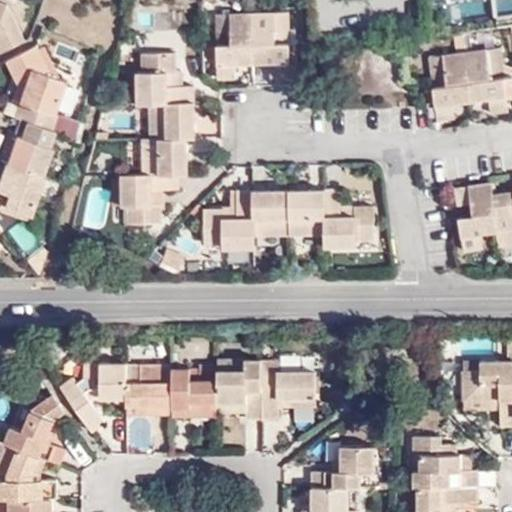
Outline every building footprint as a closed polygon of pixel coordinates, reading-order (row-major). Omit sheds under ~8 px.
[(0,0),(0,44),(31,28),(16,0),(0,0)] [(267,63),(285,63),(286,42),(273,42),(272,12),(215,13),(214,63),(233,63),(267,63)] [(286,42),(286,12),(272,12),(273,42),(286,42)] [(467,33),(457,34),(460,52),(449,53),(453,82),(438,84),(441,105),(459,102),(494,97),(511,94),(509,74),(497,75),(496,64),(493,47),(469,50),(467,33)] [(55,67),(40,38),(12,51),(22,68),(16,89),(23,91),(64,104),(73,73),(55,67)] [(509,64),(506,45),(493,47),(496,64),(509,64)] [(191,136),(193,85),(181,85),(166,84),(166,68),(173,69),(173,50),(138,50),(136,69),(132,69),(132,101),(162,101),(161,137),(138,137),(137,172),(120,172),(118,203),(123,203),(123,223),(156,223),(157,203),(148,204),(148,187),(157,187),(174,188),(174,172),(184,172),(186,136),(191,136)] [(453,82),(449,53),(433,55),(438,84),(453,82)] [(232,78),(233,63),(214,63),(214,77),(232,78)] [(285,77),(285,63),(267,63),(267,77),(285,77)] [(166,68),(166,84),(181,85),(181,69),(173,69),(166,68)] [(25,128),(16,159),(50,172),(64,123),(60,122),(64,104),(23,91),(18,109),(35,114),(31,129),(25,128)] [(496,111),(511,108),(511,102),(511,94),(494,97),(496,111)] [(459,102),(441,105),(443,119),(461,116),(459,102)] [(15,125),(6,155),(12,158),(16,159),(25,128),(15,125)] [(0,188),(0,205),(9,199),(12,204),(39,211),(50,172),(16,159),(12,158),(1,189),(0,188)] [(118,203),(120,172),(107,173),(106,202),(118,203)] [(473,184),(475,201),(476,214),(463,216),(467,235),(488,232),(503,230),(511,228),(511,189),(500,190),(499,182),(473,184)] [(462,203),(475,201),(473,184),(459,186),(462,203)] [(148,204),(157,203),(157,187),(148,187),(148,204)] [(219,215),(219,208),(201,207),(200,241),(217,242),(218,247),(248,248),(248,237),(317,236),(317,248),(350,248),(351,242),(369,242),(369,207),(351,207),(351,217),(336,217),(335,207),(335,189),(232,189),(232,208),(232,216),(219,215)] [(425,266),(453,264),(448,192),(420,194),(425,266)] [(351,217),(351,207),(335,207),(336,217),(351,217)] [(26,218),(10,225),(22,251),(37,244),(26,218)] [(504,244),(511,243),(511,228),(503,230),(504,244)] [(488,232),(467,235),(469,248),(489,247),(488,232)] [(500,429),(511,428),(511,338),(502,338),(502,361),(479,361),(479,375),(462,374),(464,408),(499,408),(500,429)] [(479,375),(479,361),(462,362),(462,374),(479,375)] [(246,405),(247,414),(247,424),(263,424),(265,365),(247,365),(246,374),(220,374),(220,385),(219,403),(246,405)] [(247,365),(220,365),(220,374),(246,374),(247,365)] [(279,377),(279,365),(265,365),(263,424),(276,424),(276,404),(314,403),(314,377),(279,377)] [(112,402),(129,402),(129,388),(129,371),(89,371),(89,383),(84,386),(80,382),(66,391),(96,436),(108,426),(92,400),(101,394),(112,394),(112,402)] [(154,409),(155,419),(175,419),(175,375),(175,372),(141,371),(140,389),(129,388),(129,402),(129,408),(154,409)] [(194,409),(219,410),(219,403),(220,385),(190,386),(190,375),(175,375),(175,419),(193,420),(194,409)] [(10,446),(42,458),(60,466),(65,451),(49,443),(55,426),(66,416),(56,400),(36,416),(28,436),(16,432),(10,446)] [(247,414),(246,405),(219,403),(219,410),(219,413),(247,414)] [(129,408),(129,419),(155,419),(154,409),(129,408)] [(193,420),(219,422),(219,413),(219,410),(194,409),(193,420)] [(414,437),(415,484),(419,484),(477,484),(477,469),(460,469),(459,456),(451,454),(450,441),(442,441),(442,436),(414,437)] [(0,445),(0,473),(2,475),(10,446),(1,442),(0,445)] [(0,499),(14,500),(40,500),(53,500),(59,500),(59,486),(34,482),(42,458),(10,446),(2,475),(15,478),(14,486),(0,483),(0,499)] [(311,470),(311,485),(345,485),(361,485),(361,476),(373,475),(373,449),(338,449),(338,470),(311,470)] [(418,511),(461,511),(462,508),(455,508),(454,501),(477,499),(477,484),(419,484),(418,511)] [(301,509),(300,511),(355,511),(355,510),(346,509),(345,485),(311,485),(311,509),(301,509)] [(40,511),(40,500),(14,500),(13,511),(40,511)] [(52,511),(53,500),(40,500),(40,511),(52,511)]
